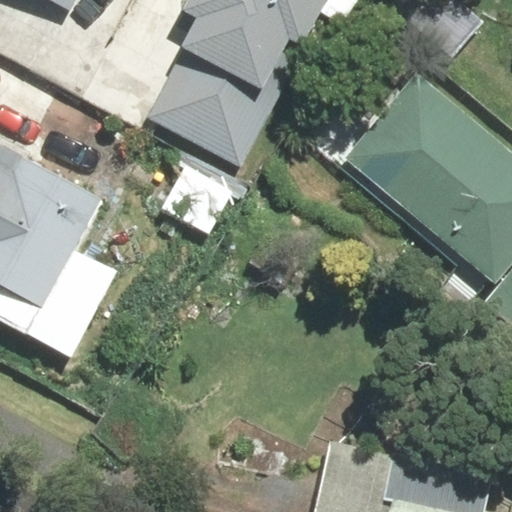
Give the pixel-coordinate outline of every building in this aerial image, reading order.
[(189,66),(163,117),(259,165),(320,40),(332,46),(355,0),(210,0),(206,9),(224,18),(207,50),(267,80),(257,100),(189,66)] [(511,276),(511,135),(431,70),(359,159),(509,280),(511,276)] [(121,193),(0,137),(0,266),(72,300),(121,193)] [(201,168),(173,213),(218,241),(246,195),(201,168)] [(114,310),(80,358),(116,383),(150,336),(114,310)] [(412,460),(400,511),(511,511),(499,508),(505,479),(412,460)]
